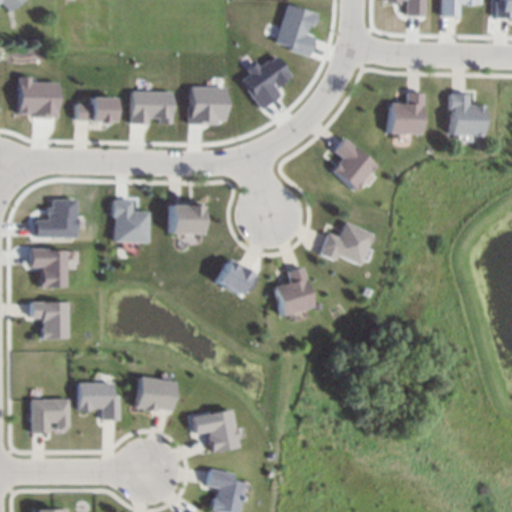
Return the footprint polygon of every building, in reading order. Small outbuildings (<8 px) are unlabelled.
[(0,0),(0,5),(5,11),(16,0),(0,0)] [(379,0),(380,3),(399,4),(399,15),(419,16),(419,0),(379,0)] [(435,0),(436,16),(454,16),(454,4),(476,4),(475,0),(435,0)] [(511,0),(494,0),(495,0),(489,0),(489,18),(508,18),(508,14),(511,14),(511,0)] [(270,45),(304,54),(309,36),(301,34),(304,24),(309,26),(313,12),(282,4),(270,45)] [(256,108),(276,95),(271,88),(287,76),(272,54),(254,66),(251,62),(241,69),(244,73),(236,79),(256,108)] [(28,82),(28,76),(16,76),(16,113),(30,114),(30,117),(54,117),(55,82),(28,82)] [(184,122),(220,123),(221,87),(185,86),(184,122)] [(168,91),(128,90),(127,121),(154,122),(167,123),(168,91)] [(417,133),(417,92),(401,92),(401,102),(385,102),(384,133),(417,133)] [(464,93),(444,93),(444,110),(447,110),(447,135),(480,135),(480,104),(464,104),(464,93)] [(111,121),(111,97),(88,97),(87,103),(73,103),(72,121),(111,121)] [(329,151),(337,157),(327,170),(352,189),(372,163),(339,138),(329,151)] [(73,199),(48,199),(48,206),(44,206),(43,219),(32,219),(32,236),(72,237),(73,199)] [(145,211),(128,210),(128,199),(111,199),(110,241),(145,242),(145,211)] [(197,233),(197,200),(178,200),(178,204),(166,204),(165,233),(197,233)] [(322,232),(315,254),(331,259),(332,255),(357,264),(368,232),(339,222),(334,236),(322,232)] [(63,287),(63,248),(27,249),(27,266),(37,266),(37,287),(63,287)] [(242,296),(253,273),(224,258),(213,281),(242,296)] [(278,315),(309,306),(298,266),(282,271),(285,281),(270,285),(278,315)] [(64,301),(28,301),(27,317),(38,317),(38,338),(64,338),(64,301)] [(132,408),(167,411),(170,379),(134,376),(132,408)] [(115,394),(108,394),(108,382),(75,382),(74,409),(97,410),(97,419),(115,419),(115,394)] [(65,398),(27,399),(27,432),(46,432),(45,422),(52,422),(52,428),(65,428),(65,398)] [(234,447),(228,409),(186,415),(188,433),(203,431),(206,451),(234,447)] [(206,510),(218,511),(234,511),(239,482),(227,480),(229,473),(204,468),(201,485),(210,487),(206,510)]
